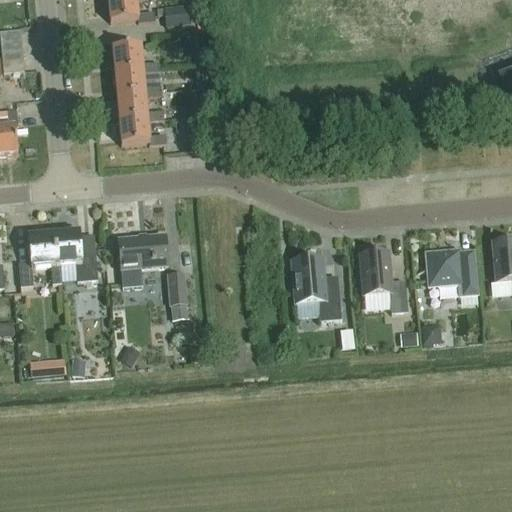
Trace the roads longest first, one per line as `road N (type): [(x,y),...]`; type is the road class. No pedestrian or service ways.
road 1 (residential): [(59,195),(224,182),(329,226),(511,210)]
road 2 (residential): [(59,195),(42,0)]
